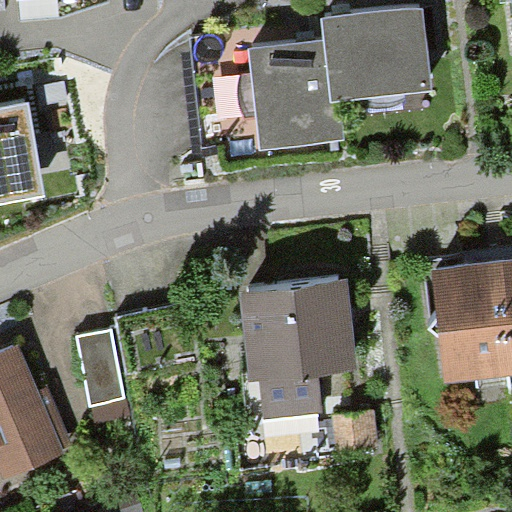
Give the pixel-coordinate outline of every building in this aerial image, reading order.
[(318,27),(320,46),(327,108),(421,98),(413,17),(318,27)] [(320,46),(242,54),(253,156),(331,148),(327,108),(320,46)] [(27,105),(0,110),(0,202),(44,194),(27,105)] [(511,241),(433,251),(446,368),(511,360),(511,241)] [(349,262),(239,272),(248,367),(261,366),(265,411),(325,406),(321,360),(357,357),(349,262)] [(127,396),(114,322),(76,328),(89,403),(127,396)] [(66,442),(20,334),(0,342),(0,461),(3,468),(66,442)] [(375,403),(333,406),(336,444),(377,442),(375,403)] [(99,511),(95,499),(51,511),(99,511)]
